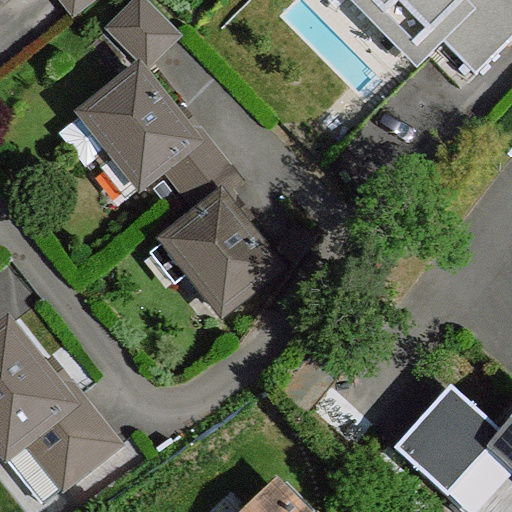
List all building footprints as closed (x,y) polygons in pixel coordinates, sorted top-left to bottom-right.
[(97,0),(63,0),(77,17),(97,0)] [(469,0),(343,0),(407,63),(469,0)] [(181,40),(144,2),(113,32),(150,70),(181,40)] [(142,76),(88,119),(113,150),(143,189),(163,173),(198,146),(142,76)] [(90,169),(113,150),(88,119),(64,137),(90,169)] [(201,220),(224,202),(247,185),(209,137),(198,146),(163,173),(182,197),(201,220)] [(280,272),(224,202),(201,220),(170,245),(226,315),(280,272)] [(73,407),(12,328),(0,337),(0,445),(11,459),(36,438),(73,407)] [(84,399),(73,407),(36,438),(74,486),(124,447),(84,399)] [(510,434),(495,451),(511,465),(511,511),(511,412),(500,426),(510,434)] [(511,511),(511,465),(495,451),(486,442),(444,488),(471,511),(511,511)] [(298,511),(279,492),(257,511),(298,511)]
